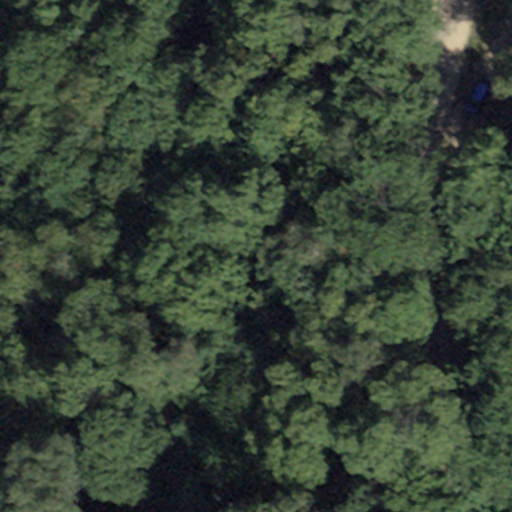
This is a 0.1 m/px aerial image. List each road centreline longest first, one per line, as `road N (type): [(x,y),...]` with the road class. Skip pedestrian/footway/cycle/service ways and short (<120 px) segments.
road 1 (track): [(466,511),(446,406),(434,207),(455,0)]
road 2 (track): [(436,158),(511,40)]
